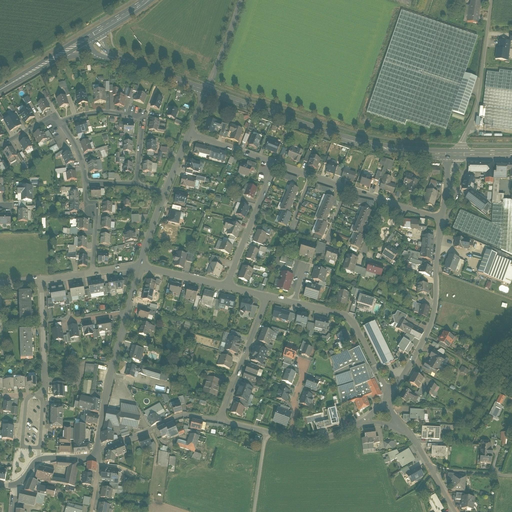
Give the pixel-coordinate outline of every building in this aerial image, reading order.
[(470,6),(469,7),(467,22),(477,24),(478,19),(480,0),(471,0),(470,6)] [(405,126),(406,121),(439,24),(401,11),(367,113),(405,126)] [(477,37),(439,24),(406,121),(429,129),(431,125),(446,130),(452,112),(465,74),(477,37)] [(499,46),(500,46),(500,49),(496,49),(495,60),(506,61),(506,57),(508,58),(510,42),(500,41),(499,46)] [(485,88),(511,91),(511,71),(499,70),(499,74),(487,72),(485,88)] [(452,112),(464,116),(477,78),(465,74),(452,112)] [(511,111),(511,91),(485,88),(483,108),(482,108),(485,108),(511,111)] [(94,96),(94,103),(106,102),(104,91),(104,90),(103,90),(94,91),(95,96),(94,96)] [(76,94),(78,105),(87,103),(85,92),(76,94)] [(133,100),(143,104),(146,96),(138,93),(137,98),(135,97),(133,100)] [(125,96),(118,95),(116,95),(116,96),(115,102),(116,103),(116,106),(124,107),(125,96)] [(56,99),(59,109),(65,107),(64,106),(68,105),(65,96),(56,99)] [(151,107),(159,109),(162,99),(155,96),(151,107)] [(22,101),(25,106),(31,102),(28,97),(22,101)] [(42,110),(43,112),(50,109),(45,100),(37,104),(41,110),(42,110)] [(23,119),(26,123),(34,118),(28,107),(20,112),(22,116),(24,119),(23,119)] [(167,116),(175,119),(178,111),(169,108),(168,112),(169,112),(167,116)] [(511,130),(511,111),(485,108),(484,119),(483,127),(484,127),(484,128),(485,128),(485,127),(511,130)] [(15,115),(4,121),(10,132),(21,126),(15,115)] [(204,131),(213,134),(215,126),(220,128),(222,123),(208,119),(204,131)] [(149,131),(158,132),(158,129),(160,121),(151,120),(149,131)] [(74,125),(77,134),(83,133),(88,131),(88,129),(86,122),(74,125)] [(219,136),(222,138),(225,132),(227,125),(222,123),(220,128),(222,129),(219,136)] [(134,124),(124,124),(124,128),(123,133),(133,133),(134,124)] [(230,140),(238,143),(242,130),(231,126),(229,132),(233,133),(230,140)] [(45,141),(47,144),(48,143),(53,140),(49,132),(44,135),(42,130),(34,135),(39,144),(45,141)] [(249,145),(257,148),(261,139),(253,136),(249,145)] [(20,143),(25,152),(32,147),(27,139),(20,143)] [(48,148),(50,151),(57,147),(53,140),(48,143),(50,147),(48,148)] [(80,143),(84,154),(92,151),(88,140),(80,143)] [(271,152),(276,154),(280,144),(276,142),(275,144),(268,141),(266,146),(265,149),(272,151),(271,152)] [(123,152),(132,153),(132,143),(124,142),(123,152)] [(147,152),(155,152),(156,143),(148,142),(147,152)] [(199,154),(210,156),(211,149),(196,145),(194,154),(199,155),(199,154)] [(3,152),(8,161),(14,157),(16,156),(11,148),(3,152)] [(294,161),(298,163),(303,151),(298,150),(298,151),(290,149),(287,156),(293,159),(294,159),(294,161)] [(212,159),(224,162),(226,154),(215,151),(214,150),(213,156),(212,159)] [(62,156),(66,166),(73,163),(74,162),(70,153),(65,155),(62,156)] [(308,167),(316,170),(320,159),(312,156),(308,167)] [(193,171),(194,170),(199,171),(200,164),(189,161),(187,170),(193,171)] [(90,173),(98,172),(96,162),(88,164),(90,173)] [(248,162),(246,167),(251,168),(250,172),(253,173),(256,165),(248,162)] [(123,173),(132,174),(132,164),(124,163),(123,173)] [(143,172),(151,173),(152,164),(144,163),(143,172)] [(468,173),(473,173),(473,167),(480,167),(480,163),(469,163),(468,173)] [(493,163),(480,163),(480,167),(473,167),(473,173),(481,173),(481,177),(481,179),(486,179),(493,179),(493,172),(493,163)] [(330,173),(335,175),(337,167),(338,166),(329,164),(326,172),(330,173)] [(249,177),(250,172),(251,168),(246,167),(241,165),(238,173),(249,177)] [(507,170),(510,170),(511,165),(507,165),(496,165),(496,173),(494,173),(493,179),(497,179),(499,179),(506,179),(507,170)] [(347,180),(353,182),(356,174),(344,170),(343,172),(341,177),(348,180),(347,180)] [(75,172),(67,173),(68,181),(76,180),(75,172)] [(360,184),(369,188),(372,179),(363,176),(360,184)] [(379,189),(393,193),(395,187),(389,185),(392,178),(384,176),(383,179),(379,189)] [(186,186),(194,188),(196,181),(182,177),(180,186),(185,188),(186,186)] [(407,191),(414,194),(418,181),(405,177),(403,182),(409,184),(407,191)] [(462,189),(470,192),(471,191),(472,187),(475,180),(466,177),(462,189)] [(244,196),(253,199),(257,189),(249,185),(244,196)] [(290,186),(288,192),(295,196),(298,189),(290,186)] [(18,187),(18,194),(22,194),(22,201),(26,201),(32,201),(32,187),(18,187)] [(91,189),(91,197),(101,197),(101,189),(91,189)] [(437,193),(434,192),(434,191),(428,189),(424,202),(434,205),(437,193)] [(487,204),(475,194),(471,191),(470,192),(465,199),(481,211),(487,204)] [(288,192),(285,198),(293,202),(295,196),(288,192)] [(70,193),(70,203),(78,202),(78,193),(70,193)] [(175,202),(186,205),(188,196),(177,194),(175,202)] [(327,196),(325,203),(332,206),(335,200),(327,196)] [(285,198),(283,204),(291,208),(293,202),(285,198)] [(500,250),(511,255),(511,200),(503,200),(502,204),(493,204),(491,224),(460,210),(453,228),(500,249),(500,250)] [(78,212),(78,202),(70,203),(70,212),(78,212)] [(103,213),(111,214),(112,204),(104,203),(103,213)] [(330,212),(332,206),(325,203),(322,209),(330,212)] [(280,211),(283,212),(288,214),(291,208),(283,204),(280,211)] [(236,215),(244,218),(249,208),(241,205),(236,215)] [(327,218),(330,212),(322,209),(320,215),(327,218)] [(363,209),(360,215),(368,218),(371,212),(363,209)] [(19,222),(27,222),(27,211),(19,211),(19,222)] [(168,222),(179,225),(181,213),(171,211),(168,222)] [(283,212),(281,218),(288,221),(291,215),(288,214),(283,212)] [(0,225),(10,225),(10,214),(0,214),(0,225)] [(325,224),(327,218),(320,215),(317,221),(320,222),(325,224)] [(360,215),(358,221),(366,224),(368,218),(360,215)] [(286,227),(288,221),(281,218),(278,224),(286,227)] [(102,229),(110,230),(111,220),(102,219),(102,229)] [(79,230),(87,231),(88,221),(80,220),(80,225),(79,230)] [(405,220),(403,228),(402,228),(410,229),(418,229),(418,230),(426,231),(427,226),(424,226),(419,225),(419,221),(411,220),(405,220)] [(358,221),(355,227),(363,230),(366,224),(358,221)] [(235,238),(236,238),(240,227),(232,224),(227,222),(225,229),(229,230),(227,235),(230,236),(235,238)] [(327,225),(325,224),(320,222),(317,228),(325,231),(327,225)] [(408,239),(410,229),(402,228),(403,228),(398,226),(394,231),(407,240),(408,239)] [(353,233),(356,234),(361,236),(363,230),(355,227),(353,233)] [(322,237),(325,231),(317,228),(315,234),(322,237)] [(253,242),(261,245),(266,234),(260,231),(258,231),(253,242)] [(127,242),(127,245),(131,245),(134,244),(133,241),(136,241),(135,233),(132,233),(125,235),(126,243),(127,242)] [(356,234),(353,241),(361,244),(363,237),(361,236),(356,234)] [(101,245),(109,245),(110,235),(101,235),(101,245)] [(423,236),(422,248),(432,250),(433,237),(423,236)] [(78,248),(86,249),(87,239),(79,238),(78,248)] [(454,248),(464,249),(465,245),(469,246),(469,242),(464,241),(456,239),(454,248)] [(358,250),(361,244),(353,241),(351,247),(358,250)] [(315,251),(322,254),(323,253),(325,247),(326,245),(317,242),(316,246),(315,251)] [(220,251),(229,255),(229,254),(230,251),(232,247),(232,246),(225,244),(222,243),(220,247),(222,248),(220,251)] [(299,255),(312,259),(315,251),(316,246),(304,243),(302,251),(300,251),(299,255)] [(397,254),(389,248),(388,247),(382,255),(392,262),(397,254)] [(488,247),(486,251),(496,254),(495,256),(503,259),(505,254),(488,247)] [(256,264),(258,265),(259,264),(261,260),(260,259),(258,258),(257,258),(259,252),(259,251),(251,248),(246,259),(256,263),(256,264)] [(432,260),(432,250),(422,248),(420,254),(420,257),(424,259),(432,260)] [(325,259),(334,262),(338,252),(328,249),(326,254),(325,258),(325,259)] [(406,257),(410,258),(417,260),(418,258),(420,258),(420,257),(420,254),(412,252),(408,251),(406,257)] [(511,262),(506,260),(503,259),(495,256),(496,254),(486,251),(478,273),(509,285),(511,277),(511,262)] [(175,266),(183,268),(186,255),(178,253),(177,258),(175,257),(174,258),(173,260),(174,261),(176,262),(175,266)] [(98,263),(108,264),(109,255),(99,254),(98,263)] [(286,264),(287,259),(288,257),(282,255),(280,262),(286,264)] [(209,263),(216,266),(219,258),(212,256),(209,263)] [(352,273),(353,273),(357,259),(347,256),(343,270),(344,270),(344,268),(353,271),(352,273)] [(450,271),(454,272),(455,270),(459,260),(449,256),(445,268),(444,269),(450,271)] [(79,267),(87,267),(88,257),(79,257),(79,267)] [(285,266),(292,268),(294,262),(287,259),(286,264),(285,266)] [(419,273),(424,275),(426,267),(427,264),(422,262),(419,273)] [(205,273),(218,278),(222,268),(216,266),(209,263),(212,264),(209,273),(206,272),(205,273)] [(366,272),(376,275),(379,266),(369,263),(367,270),(366,272)] [(239,279),(248,283),(248,282),(250,278),(253,270),(243,267),(239,279)] [(353,273),(361,275),(362,269),(355,267),(353,273)] [(432,269),(429,268),(426,267),(424,275),(429,277),(432,269)] [(319,282),(324,283),(325,277),(324,276),(325,272),(327,272),(329,273),(322,271),(315,268),(313,273),(315,274),(313,280),(319,282)] [(278,289),(288,292),(290,284),(293,276),(282,272),(281,277),(281,278),(278,289)] [(122,278),(114,279),(116,290),(122,289),(123,286),(124,283),(123,279),(122,278)] [(110,291),(116,290),(114,279),(109,280),(110,282),(108,282),(108,285),(110,292),(110,291)] [(102,281),(95,282),(97,294),(103,293),(104,293),(103,288),(102,281)] [(146,286),(145,290),(154,292),(155,286),(156,283),(147,281),(146,286)] [(91,295),(97,294),(95,282),(89,283),(90,290),(90,295),(91,295)] [(173,293),(180,295),(182,286),(171,283),(171,285),(170,291),(169,292),(173,293)] [(83,284),(76,285),(78,297),(84,295),(85,295),(84,291),(83,284)] [(417,294),(426,294),(426,289),(428,289),(428,284),(417,284),(417,294)] [(72,298),(78,297),(76,285),(70,286),(71,294),(71,298),(72,298)] [(304,296),(317,300),(316,299),(319,289),(319,288),(315,287),(308,285),(304,296)] [(64,287),(57,288),(59,302),(65,301),(66,301),(65,297),(64,287)] [(57,288),(50,289),(52,299),(53,303),(59,302),(57,288)] [(196,299),(196,300),(197,297),(198,290),(194,289),(194,290),(188,288),(187,290),(185,298),(192,300),(192,299),(196,299)] [(359,299),(359,296),(361,296),(362,292),(356,289),(354,296),(354,298),(359,299)] [(151,302),(154,292),(145,290),(143,300),(151,302)] [(211,306),(212,306),(213,300),(215,294),(204,291),(201,304),(207,305),(208,303),(212,304),(211,306)] [(19,292),(19,307),(32,307),(31,301),(33,301),(33,298),(31,298),(31,292),(19,292)] [(337,304),(346,306),(349,294),(340,292),(337,304)] [(219,304),(226,306),(229,306),(229,307),(234,309),(236,299),(230,297),(230,298),(227,298),(228,297),(221,295),(220,301),(219,304)] [(361,296),(359,296),(359,299),(357,304),(358,304),(357,308),(363,310),(364,308),(369,310),(370,308),(372,308),(374,300),(361,296)] [(253,303),(250,302),(246,301),(242,300),(240,311),(240,312),(244,314),(245,312),(250,313),(251,314),(252,306),(253,303)] [(249,318),(253,319),(258,308),(252,306),(251,314),(250,313),(249,318)] [(429,308),(421,306),(420,311),(419,314),(418,316),(427,318),(429,308)] [(32,313),(32,307),(19,307),(20,322),(32,321),(32,315),(33,315),(33,313),(32,313)] [(273,317),(287,321),(289,313),(281,311),(281,309),(275,308),(273,317)] [(139,317),(147,320),(150,312),(147,311),(141,309),(139,317)] [(395,324),(398,325),(401,320),(398,318),(401,313),(397,311),(395,315),(392,316),(395,324)] [(298,313),(296,322),(302,323),(307,324),(308,316),(298,313)] [(401,320),(404,321),(407,316),(401,313),(398,318),(401,320)] [(315,328),(314,330),(320,332),(321,331),(322,330),(326,331),(329,321),(317,318),(315,328)] [(401,320),(398,325),(396,329),(406,334),(409,335),(414,338),(419,340),(424,332),(414,327),(413,326),(413,327),(412,329),(406,326),(408,324),(404,321),(401,320)] [(105,334),(105,332),(103,322),(97,323),(98,331),(99,335),(105,334)] [(390,355),(374,322),(362,327),(382,368),(386,366),(390,364),(394,362),(391,355),(390,355)] [(390,355),(391,355),(375,322),(374,322),(390,355)] [(147,337),(149,331),(151,326),(142,323),(139,334),(147,337)] [(83,325),(85,336),(93,335),(92,331),(91,324),(83,325)] [(70,334),(70,339),(79,337),(77,326),(69,327),(70,334)] [(52,330),(54,341),(58,341),(59,341),(63,340),(61,329),(52,330)] [(263,329),(261,335),(271,339),(273,334),(273,333),(270,332),(263,329)] [(20,346),(21,360),(33,359),(33,351),(34,351),(34,348),(32,348),(32,345),(32,342),(34,341),(33,339),(32,339),(32,330),(20,331),(20,346)] [(339,339),(340,342),(342,347),(343,346),(345,345),(346,345),(346,344),(351,342),(345,331),(337,335),(339,339)] [(447,347),(448,347),(452,342),(453,339),(452,338),(444,333),(439,342),(440,342),(447,347)] [(406,334),(403,339),(411,344),(414,338),(409,335),(406,334)] [(269,345),(271,339),(261,335),(258,342),(265,344),(269,345)] [(228,339),(226,344),(239,348),(240,345),(240,344),(241,341),(233,339),(228,337),(228,339)] [(413,345),(411,344),(403,339),(397,348),(400,349),(398,351),(403,354),(404,352),(408,354),(413,345)] [(345,351),(343,346),(342,347),(340,342),(335,345),(340,354),(345,351)] [(238,351),(239,348),(226,344),(225,348),(224,350),(230,352),(237,354),(238,351)] [(284,360),(291,363),(291,362),(292,359),(293,359),(297,350),(288,346),(287,350),(286,349),(282,360),(284,360)] [(301,355),(309,357),(312,349),(305,346),(302,352),(301,355)] [(129,359),(139,362),(141,357),(142,358),(144,350),(141,349),(136,347),(135,348),(135,350),(132,349),(129,359)] [(355,401),(358,410),(369,406),(366,397),(371,395),(373,399),(381,395),(374,380),(373,380),(373,379),(374,378),(372,374),(373,374),(368,365),(359,347),(357,348),(349,352),(348,352),(347,350),(345,351),(340,354),(331,358),(342,406),(355,401)] [(253,353),(252,354),(264,358),(267,352),(263,350),(256,348),(255,351),(253,353)] [(439,371),(441,368),(444,364),(443,363),(442,363),(445,359),(440,356),(440,355),(437,353),(436,354),(433,352),(430,357),(431,358),(428,364),(427,363),(423,369),(427,371),(426,372),(430,374),(431,372),(435,375),(438,370),(439,371)] [(262,365),(264,358),(252,354),(252,355),(252,357),(251,361),(258,363),(262,365)] [(220,366),(229,369),(231,363),(232,359),(226,357),(221,356),(220,360),(221,360),(220,366)] [(85,374),(94,375),(95,365),(86,364),(85,374)] [(126,376),(134,378),(136,372),(135,372),(137,368),(129,366),(126,376)] [(138,374),(146,376),(148,369),(140,366),(140,369),(137,368),(135,372),(136,372),(138,373),(138,374)] [(248,366),(245,372),(257,377),(259,370),(257,370),(250,367),(248,366)] [(161,372),(148,369),(146,376),(159,380),(161,373),(161,372)] [(284,377),(293,381),(296,373),(290,371),(287,370),(284,377)] [(254,383),(257,377),(245,372),(243,379),(245,380),(252,383),(254,383)] [(161,373),(159,380),(167,382),(169,376),(161,373)] [(409,383),(418,388),(423,379),(414,374),(411,379),(409,383)] [(19,387),(19,389),(22,389),(25,389),(25,387),(25,381),(25,378),(17,379),(17,381),(17,387),(19,387)] [(30,387),(30,389),(33,389),(33,388),(36,388),(36,378),(28,378),(28,381),(28,387),(30,387)] [(203,393),(216,397),(221,382),(213,380),(207,378),(203,393)] [(305,387),(316,391),(319,383),(315,381),(308,379),(305,387)] [(8,389),(8,391),(11,391),(11,390),(14,390),(14,387),(14,381),(14,380),(6,380),(6,383),(6,389),(8,389)] [(82,395),(90,396),(91,391),(92,391),(93,382),(84,381),(82,395)] [(426,392),(431,395),(436,386),(431,384),(427,391),(426,392)] [(241,385),(238,391),(250,396),(252,389),(245,386),(241,385)] [(63,397),(63,392),(62,387),(54,387),(54,397),(63,397)] [(418,393),(424,397),(426,392),(427,391),(421,388),(418,393)] [(289,395),(289,392),(288,392),(281,389),(280,389),(276,399),(286,402),(287,398),(288,399),(289,395)] [(409,398),(416,402),(418,398),(413,395),(405,390),(402,394),(399,398),(403,401),(404,400),(407,401),(409,398)] [(90,396),(90,399),(90,400),(100,402),(101,393),(96,393),(96,392),(92,391),(91,391),(90,396)] [(247,402),(250,396),(238,391),(236,398),(240,399),(247,402)] [(418,398),(422,400),(424,397),(418,393),(415,392),(413,395),(418,398)] [(300,404),(308,407),(309,404),(311,405),(312,400),(311,399),(312,397),(312,396),(306,394),(304,393),(300,404)] [(101,402),(100,402),(90,400),(90,399),(81,397),(79,405),(78,409),(85,411),(91,412),(99,413),(101,402)] [(3,412),(11,413),(12,403),(4,402),(3,412)] [(121,404),(120,413),(121,413),(140,417),(137,409),(137,407),(121,404)] [(231,413),(241,417),(244,408),(239,406),(234,404),(231,413)] [(180,405),(175,406),(172,407),(174,414),(182,412),(180,405)] [(51,408),(51,426),(53,428),(63,428),(63,422),(63,408),(58,408),(56,406),(55,406),(53,406),(51,408)] [(335,409),(327,411),(331,425),(338,424),(338,425),(339,425),(335,409)] [(118,425),(119,425),(121,413),(120,413),(107,410),(105,422),(113,424),(118,425)] [(146,415),(148,419),(157,414),(155,410),(146,415)] [(281,424),(286,426),(291,414),(288,413),(279,410),(278,410),(275,418),(282,421),(281,424)] [(418,419),(419,419),(423,419),(423,412),(411,411),(411,415),(411,419),(418,419)] [(140,417),(121,413),(119,425),(127,427),(133,428),(138,429),(140,417)] [(158,415),(157,414),(148,419),(147,419),(151,427),(161,421),(158,415)] [(86,422),(97,425),(99,418),(90,415),(88,415),(87,418),(86,422)] [(86,422),(87,418),(83,417),(82,422),(75,422),(75,423),(75,425),(86,425),(86,422)] [(201,431),(201,430),(203,423),(192,420),(190,428),(201,431)] [(179,436),(184,434),(183,430),(182,430),(177,432),(173,422),(164,426),(169,435),(166,436),(168,439),(168,440),(178,435),(179,436)] [(325,422),(315,424),(317,430),(327,428),(325,422)] [(74,447),(85,445),(85,442),(86,430),(86,425),(75,425),(75,429),(74,436),(74,440),(74,447)] [(128,430),(127,427),(119,425),(118,425),(122,437),(122,438),(123,438),(129,435),(128,430)] [(2,439),(13,441),(14,427),(3,426),(2,439)] [(161,438),(163,438),(166,436),(169,435),(164,426),(157,430),(161,438)] [(433,439),(439,439),(440,428),(434,428),(434,429),(428,429),(428,428),(422,428),(422,438),(427,439),(428,433),(434,433),(433,439)] [(60,453),(70,454),(70,453),(70,444),(70,440),(71,429),(64,429),(64,440),(60,439),(60,453)] [(361,439),(362,445),(373,444),(379,443),(379,438),(378,438),(376,438),(375,429),(364,431),(365,439),(361,439)] [(200,433),(191,431),(190,435),(187,444),(186,450),(194,453),(198,441),(199,436),(200,433)] [(114,432),(111,433),(103,433),(102,433),(101,443),(113,441),(114,432)] [(139,441),(142,449),(149,446),(151,446),(150,444),(148,437),(139,441)] [(175,447),(186,450),(187,444),(177,441),(175,447)] [(201,455),(205,444),(202,443),(198,441),(194,453),(201,455)] [(362,445),(363,454),(374,453),(373,449),(373,444),(362,445)] [(90,451),(89,445),(85,445),(74,447),(74,454),(74,455),(84,454),(89,453),(90,451)] [(105,462),(111,462),(111,460),(114,461),(115,456),(117,456),(117,457),(123,455),(123,454),(126,452),(124,446),(121,447),(121,446),(114,448),(115,450),(113,450),(109,451),(108,454),(106,454),(105,462)] [(199,460),(201,455),(194,453),(186,450),(175,447),(174,452),(199,460)] [(432,457),(437,457),(437,456),(445,457),(445,448),(437,448),(433,448),(432,454),(432,457)] [(395,457),(399,454),(397,450),(388,453),(390,461),(396,458),(395,457)] [(399,454),(395,457),(396,458),(399,462),(402,467),(414,460),(409,450),(404,453),(403,453),(399,455),(399,454)] [(486,455),(487,451),(481,450),(480,463),(491,464),(492,455),(486,455)] [(170,454),(164,453),(161,467),(168,468),(170,454)] [(68,467),(66,481),(65,485),(69,486),(74,487),(75,487),(79,463),(58,462),(57,467),(68,467)] [(92,471),(96,472),(97,463),(87,462),(87,471),(92,471)] [(35,479),(51,483),(52,479),(54,471),(39,466),(39,467),(35,479)] [(188,467),(174,466),(173,473),(168,472),(168,476),(187,478),(188,467)] [(113,469),(102,467),(101,477),(102,477),(102,480),(105,480),(110,481),(110,482),(118,483),(119,479),(116,478),(117,473),(117,469),(113,469)] [(408,467),(401,471),(404,477),(407,475),(411,473),(408,467)] [(411,473),(407,475),(411,483),(423,476),(418,468),(411,473)] [(82,484),(90,485),(91,482),(92,478),(91,478),(92,474),(84,473),(82,484)] [(452,490),(464,491),(465,477),(454,476),(453,476),(453,480),(452,490)] [(25,491),(37,494),(38,492),(38,490),(39,490),(39,488),(36,487),(38,482),(29,480),(29,481),(25,491)] [(45,496),(46,496),(47,489),(44,488),(43,493),(38,492),(37,494),(45,496)] [(100,498),(110,499),(111,493),(112,490),(112,489),(108,489),(102,488),(100,498)] [(46,496),(54,498),(56,490),(47,489),(46,496)] [(18,501),(35,505),(35,504),(37,495),(21,491),(18,501)] [(35,504),(42,506),(45,496),(37,494),(37,495),(35,504)] [(427,500),(434,511),(438,511),(440,511),(443,510),(435,496),(427,500)] [(89,506),(91,499),(84,497),(83,505),(89,506)] [(466,510),(467,511),(468,510),(472,510),(473,509),(474,502),(474,501),(474,499),(474,498),(463,497),(462,500),(461,509),(466,510)] [(97,511),(107,511),(108,509),(109,509),(109,505),(102,504),(99,503),(97,511)]
